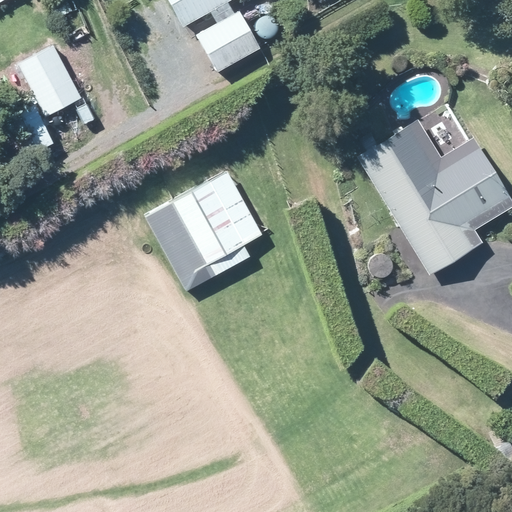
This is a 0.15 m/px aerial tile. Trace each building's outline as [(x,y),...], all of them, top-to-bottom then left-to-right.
[(18,0),(0,0),(0,10),(20,2),(18,0)] [(166,0),(183,31),(240,0),(166,0)] [(239,17),(199,44),(221,76),(261,49),(239,17)] [(30,24),(3,38),(12,55),(39,41),(30,24)] [(84,106),(58,50),(23,67),(49,122),(84,106)] [(56,148),(30,105),(0,122),(27,165),(56,148)] [(485,248),(477,236),(511,213),(511,205),(472,143),(434,167),(410,130),(354,166),(430,283),(485,248)] [(252,258),(246,248),(263,238),(225,174),(200,188),(202,191),(171,209),(213,280),(252,258)]
